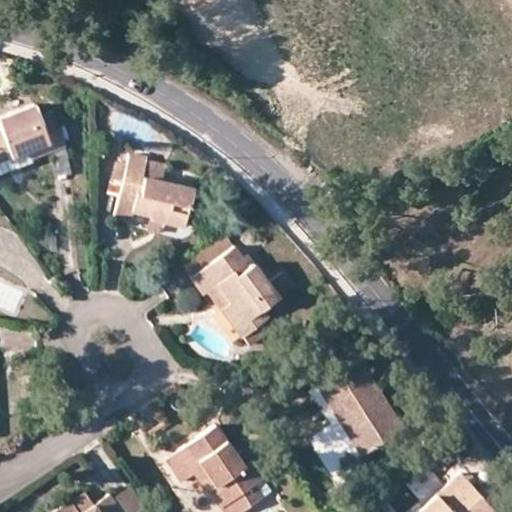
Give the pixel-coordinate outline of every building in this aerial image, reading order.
[(49,80),(52,73),(26,63),(21,74),(30,77),(31,73),(49,80)] [(37,154),(48,150),(63,144),(50,111),(36,116),(31,103),(0,114),(0,160),(23,152),(26,158),(37,154)] [(71,174),(63,144),(48,150),(53,175),(71,174)] [(144,153),(128,149),(124,165),(121,179),(112,219),(129,223),(131,214),(149,217),(148,218),(160,222),(171,224),(182,226),(191,186),(162,179),(140,174),(143,159),(144,153)] [(166,164),(143,159),(140,174),(162,179),(166,164)] [(114,178),(121,179),(124,165),(116,164),(114,178)] [(131,214),(129,223),(147,226),(148,218),(149,217),(131,214)] [(160,222),(148,218),(147,226),(146,231),(158,233),(160,222)] [(218,226),(175,259),(189,275),(231,243),(218,226)] [(241,256),(231,243),(189,275),(196,284),(202,293),(207,290),(213,285),(232,310),(226,315),(249,346),(273,327),(259,308),(277,295),(275,293),(290,281),(282,270),(267,281),(245,252),(241,256)] [(213,285),(207,290),(226,315),(232,310),(213,285)] [(401,425),(357,359),(319,384),(330,400),(324,404),(318,408),(328,422),(312,433),(344,481),(368,465),(360,452),(401,425)] [(324,404),(330,400),(319,384),(314,387),(324,404)] [(187,442),(162,460),(178,482),(194,471),(221,511),(236,511),(259,496),(251,484),(261,477),(242,449),(233,454),(213,425),(187,442)] [(338,485),(344,481),(312,433),(306,437),(338,485)] [(498,511),(458,472),(410,511),(498,511)] [(128,485),(110,496),(120,511),(137,511),(144,508),(128,485)] [(81,489),(47,511),(120,511),(110,496),(107,492),(91,502),(86,496),(81,489)]
